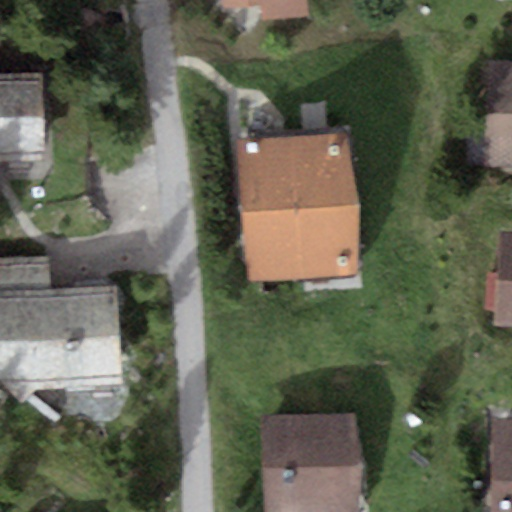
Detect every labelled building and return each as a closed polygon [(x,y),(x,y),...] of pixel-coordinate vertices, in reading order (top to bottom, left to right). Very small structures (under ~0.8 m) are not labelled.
[(302,0),(220,0),(222,9),(258,5),(259,21),(304,17),(302,0)] [(511,64),(489,64),(487,167),(511,167),(511,64)] [(45,77),(0,79),(0,173),(50,171),(45,77)] [(351,137),(239,144),(247,279),(359,272),(351,137)] [(511,234),(495,234),(492,327),(511,327),(511,234)] [(116,288),(0,291),(0,387),(120,384),(116,288)] [(359,511),(357,412),(257,415),(259,511),(359,511)] [(511,511),(511,420),(491,420),(489,511),(511,511)]
